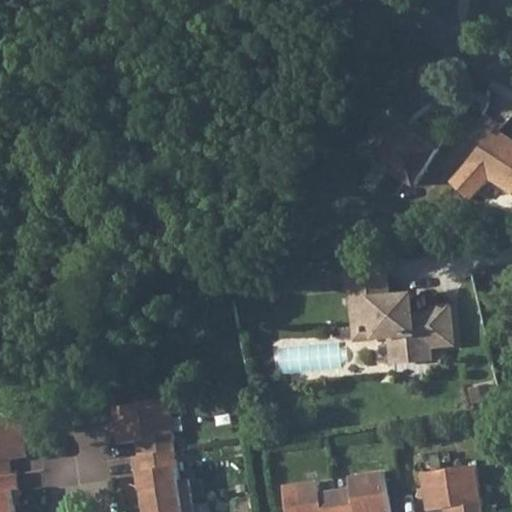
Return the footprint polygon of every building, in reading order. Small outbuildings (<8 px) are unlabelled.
[(417,186),(439,150),(387,117),(364,152),(417,186)] [(511,155),(511,135),(502,129),(486,146),(505,164),(511,155)] [(511,155),(505,164),(486,146),(454,181),(473,199),(492,178),(511,190),(511,155)] [(371,252),(352,256),(358,325),(378,323),(379,338),(394,336),(396,363),(434,360),(433,346),(456,344),(453,306),(417,309),(416,295),(392,297),(388,250),(371,252)] [(379,338),(378,323),(358,325),(359,339),(379,338)] [(140,456),(177,451),(170,398),(115,406),(117,421),(119,431),(121,443),(138,441),(140,456)] [(22,420),(0,422),(0,475),(13,474),(10,459),(28,457),(26,444),(24,435),(22,420)] [(181,479),(177,451),(140,456),(135,457),(138,474),(143,473),(145,487),(147,506),(193,499),(190,477),(181,479)] [(447,511),(485,511),(479,466),(424,474),(426,489),(428,499),(430,511),(447,509),(447,511)] [(352,477),(353,488),(338,490),(341,511),(392,511),(390,493),(387,472),(352,477)] [(0,511),(18,511),(17,504),(15,491),(20,490),(18,473),(13,474),(0,475),(0,511)] [(341,511),(338,490),(323,493),(321,481),(286,486),(289,511),(341,511)] [(195,511),(193,499),(147,506),(148,511),(195,511)]
